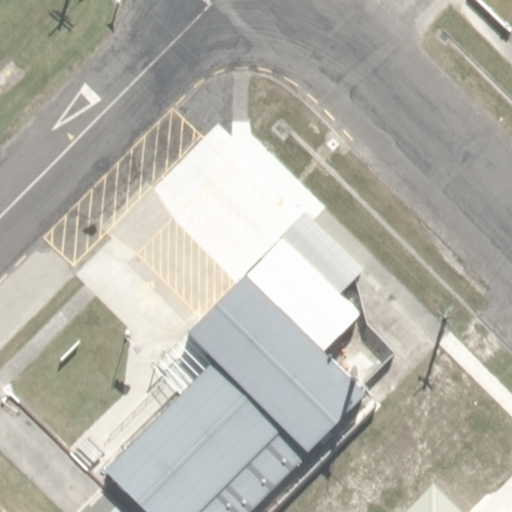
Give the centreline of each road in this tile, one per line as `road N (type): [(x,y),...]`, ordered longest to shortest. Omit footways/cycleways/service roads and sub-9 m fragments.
road 1 (residential): [(0,214),(218,0)]
road 2 (residential): [(313,0),(511,200)]
